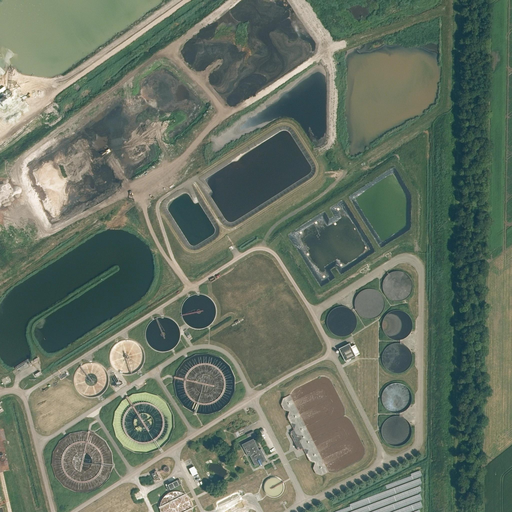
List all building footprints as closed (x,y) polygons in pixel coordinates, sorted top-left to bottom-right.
[(397,301),(410,297),(413,284),(409,274),(397,272),(398,271),(396,271),(384,275),(381,290),(379,291),(367,288),(356,293),(354,304),(358,316),(370,319),(382,314),(384,304),(387,305),(394,302),(394,301),(397,301)] [(331,328),(334,333),(344,336),(353,332),(355,323),(349,309),(339,306),(328,311),(326,320),(328,325),(328,327),(331,328)] [(409,336),(408,310),(382,312),(383,338),(409,336)] [(383,360),(386,368),(396,370),(396,372),(399,373),(409,369),(411,360),(405,345),(395,342),(385,346),(382,356),(383,359),(383,360)] [(345,362),(346,364),(351,361),(350,359),(355,357),(349,344),(338,349),(345,362)] [(204,413),(205,414),(214,413),(223,407),(224,404),(229,402),(235,386),(234,377),(226,363),(220,361),(219,358),(207,353),(195,355),(183,362),(180,369),(178,371),(175,377),(176,379),(174,383),(175,394),(183,407),(197,413),(200,414),(204,413)] [(394,383),(383,387),(381,397),(381,398),(384,408),(392,409),(393,412),(394,413),(399,412),(408,409),(411,398),(406,385),(396,383),(394,383)] [(114,434),(124,447),(132,449),(140,451),(141,452),(144,453),(156,450),(169,441),(174,423),(172,413),(162,399),(156,397),(154,395),(144,392),(131,394),(128,396),(125,397),(124,399),(118,403),(112,424),(114,434)] [(322,475),(329,472),(290,395),(283,398),(281,404),(284,409),(289,411),(287,417),(294,429),(291,431),(292,433),(290,434),(298,450),(303,448),(309,461),(315,462),(313,468),(316,473),(322,475)] [(384,441),(393,444),(406,440),(409,430),(405,419),(395,416),(384,419),(381,430),(384,441)] [(112,454),(105,442),(95,434),(86,432),(84,431),(73,433),(62,438),(60,442),(59,445),(56,448),(55,453),(55,454),(53,456),(54,459),(53,463),(52,464),(53,472),(60,483),(66,488),(78,491),(81,491),(85,492),(90,491),(102,485),(110,475),(113,461),(112,454)] [(250,456),(255,467),(260,465),(260,466),(262,466),(263,464),(263,463),(267,461),(261,450),(259,451),(254,439),(242,445),(248,457),(250,456)] [(194,466),(187,468),(191,476),(197,473),(194,466)] [(264,495),(279,497),(282,479),(266,477),(264,495)] [(179,480),(166,487),(168,491),(182,484),(179,480)] [(161,496),(159,510),(159,511),(190,511),(191,506),(185,492),(173,491),(161,496)]
